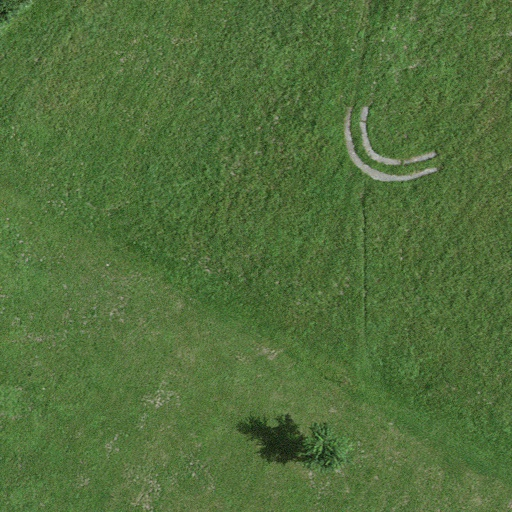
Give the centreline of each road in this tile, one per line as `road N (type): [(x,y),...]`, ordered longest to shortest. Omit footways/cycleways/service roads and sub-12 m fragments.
road 1 (track): [(390,0),(374,111),(377,148),(393,184)]
road 2 (track): [(393,184),(457,170),(511,141)]
